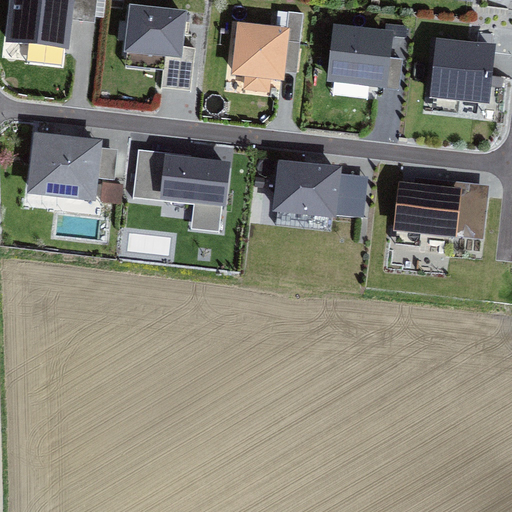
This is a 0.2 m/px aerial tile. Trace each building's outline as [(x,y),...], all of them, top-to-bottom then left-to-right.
[(73,11),(20,0),(16,0),(8,44),(64,55),(73,11)] [(185,18),(134,12),(130,50),(164,54),(160,87),(191,90),(196,49),(181,48),(185,18)] [(283,33),(243,27),(235,73),(277,80),(283,44),(299,47),(303,16),(286,14),(283,33)] [(390,41),(335,34),(329,77),(385,83),(390,41)] [(493,52),(441,47),(436,96),(488,102),(493,52)] [(102,152),(103,146),(36,137),(27,199),(95,208),(98,181),(115,183),(119,154),(102,152)] [(219,227),(227,171),(138,159),(133,194),(195,202),(192,223),(219,227)] [(342,177),(343,174),(280,167),(274,218),(336,224),(337,217),(364,220),(368,180),(342,177)] [(413,188),(398,187),(393,237),(457,244),(457,240),(485,243),(491,189),(414,180),(413,188)]
